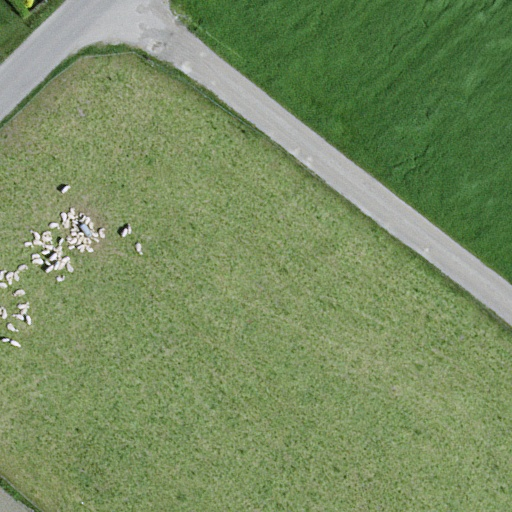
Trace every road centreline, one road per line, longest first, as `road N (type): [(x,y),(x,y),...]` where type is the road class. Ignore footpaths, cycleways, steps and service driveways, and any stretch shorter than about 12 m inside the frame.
road 1 (track): [(109,31),(511,337)]
road 2 (unclassified): [(0,134),(141,0)]
